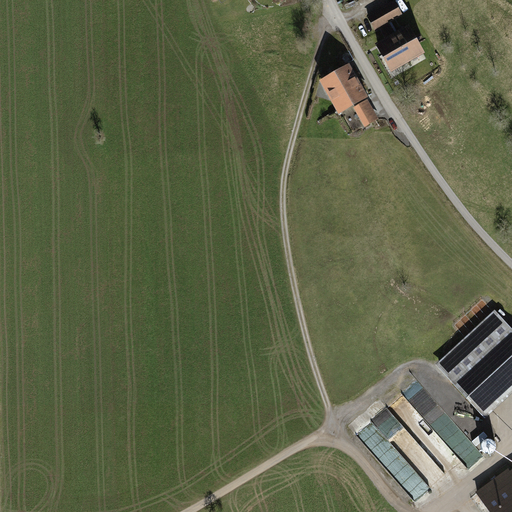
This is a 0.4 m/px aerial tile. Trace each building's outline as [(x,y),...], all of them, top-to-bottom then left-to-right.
[(393,2),(368,16),(376,30),(401,15),(393,2)] [(410,30),(379,48),(390,67),(421,50),(410,30)] [(340,111),(364,98),(347,67),(323,80),(340,111)] [(355,108),(365,125),(376,119),(366,102),(355,108)] [(511,383),(511,331),(496,315),(440,366),(482,412),(511,383)] [(508,470),(477,492),(492,511),(511,511),(511,470),(509,472),(508,470)]
